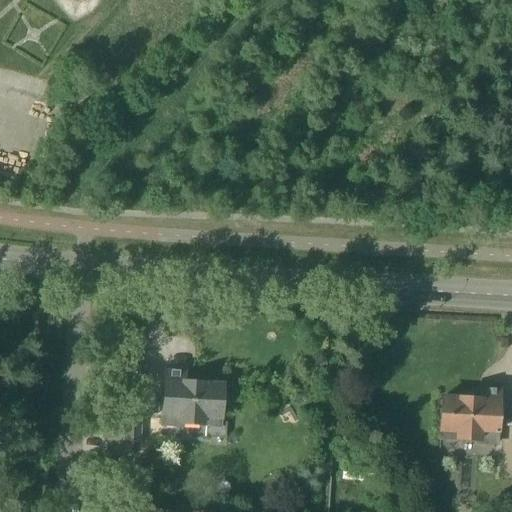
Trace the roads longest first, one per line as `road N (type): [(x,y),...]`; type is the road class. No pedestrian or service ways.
road 1 (tertiary): [(77,274),(511,300)]
road 2 (residential): [(64,511),(77,274)]
